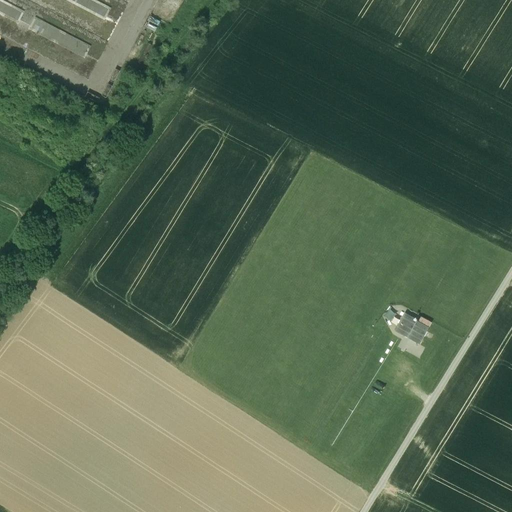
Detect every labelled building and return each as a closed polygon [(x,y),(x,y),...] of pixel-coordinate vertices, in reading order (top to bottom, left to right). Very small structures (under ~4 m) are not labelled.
[(0,0),(0,32),(88,79),(129,0),(0,0)] [(156,0),(146,27),(163,34),(168,21),(173,23),(181,0),(156,0)] [(396,328),(402,311),(389,306),(385,315),(390,317),(387,325),(396,328)] [(405,317),(399,327),(418,339),(426,329),(405,317)] [(408,338),(402,349),(420,357),(425,346),(408,338)]
